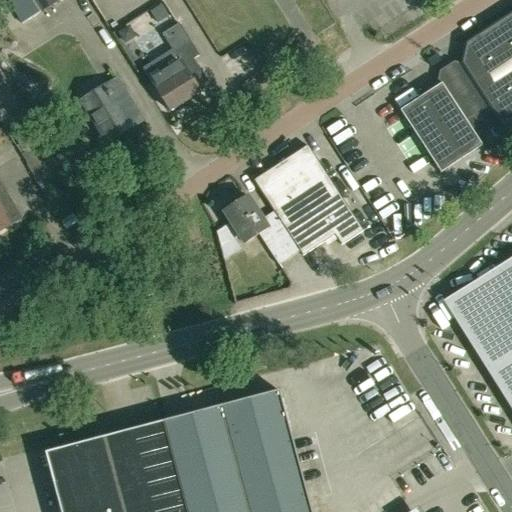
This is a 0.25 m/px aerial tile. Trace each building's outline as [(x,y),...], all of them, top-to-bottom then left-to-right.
[(22,0),(33,0),(41,12),(60,0),(0,0),(0,31),(3,36),(34,17),(22,0)] [(151,11),(158,23),(170,16),(162,4),(151,11)] [(437,80),(440,85),(399,111),(440,174),(481,148),(482,150),(491,151),(505,142),(507,133),(503,127),(511,121),(511,17),(469,45),(465,64),(453,62),(439,71),(437,80)] [(179,61),(150,80),(170,111),(200,92),(210,86),(204,77),(194,59),(199,56),(179,23),(162,34),(172,49),(179,61)] [(137,37),(130,25),(118,32),(125,44),(137,37)] [(0,118),(1,119),(0,119),(0,124),(19,154),(45,137),(0,68),(0,118)] [(117,80),(82,102),(108,142),(131,127),(118,106),(129,99),(117,80)] [(221,247),(239,236),(244,244),(259,235),(279,266),(300,252),(303,256),(335,236),(341,246),(363,231),(307,146),(254,181),(274,212),(262,220),(247,197),(224,212),(230,222),(216,232),(221,247)] [(72,178),(51,147),(25,164),(46,195),(72,178)] [(0,231),(9,226),(2,216),(7,213),(0,201),(0,231)] [(511,265),(451,304),(511,401),(511,265)] [(134,277),(140,299),(153,295),(148,274),(134,277)] [(60,511),(311,511),(279,391),(45,454),(60,511)]
